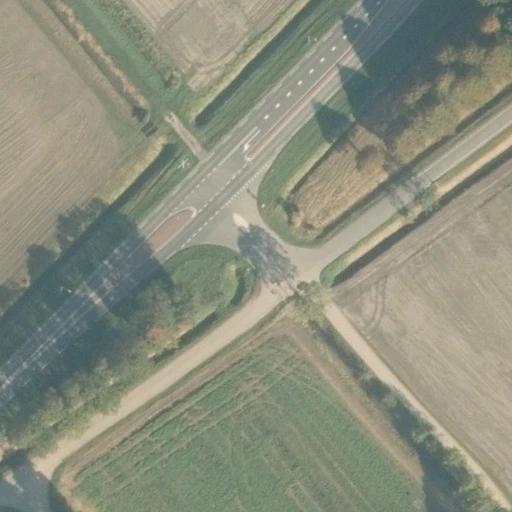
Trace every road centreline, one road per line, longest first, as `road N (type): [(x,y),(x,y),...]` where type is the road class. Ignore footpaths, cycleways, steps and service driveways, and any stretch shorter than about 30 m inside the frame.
road 1 (unclassified): [(0,493),(287,284)]
road 2 (primary): [(0,402),(226,194)]
road 3 (primary): [(209,166),(0,377)]
road 4 (unclassified): [(287,284),(511,114)]
road 5 (primary): [(226,194),(412,0)]
road 6 (primary): [(375,0),(209,166)]
road 7 (track): [(209,166),(74,0)]
